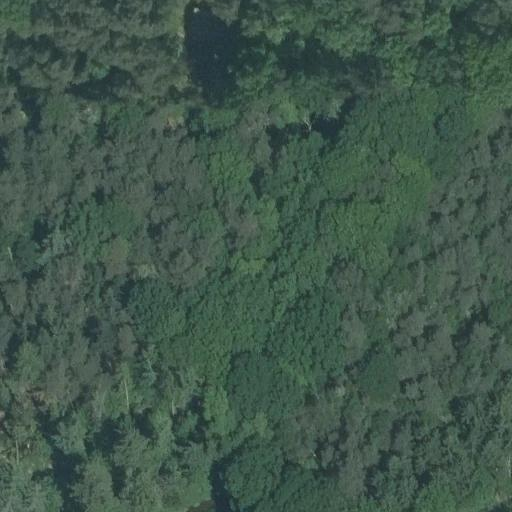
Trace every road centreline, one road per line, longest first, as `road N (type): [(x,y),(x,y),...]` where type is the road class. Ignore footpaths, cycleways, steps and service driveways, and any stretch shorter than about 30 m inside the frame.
road 1 (track): [(1,0),(89,260),(135,334)]
road 2 (track): [(135,334),(128,358),(0,422)]
